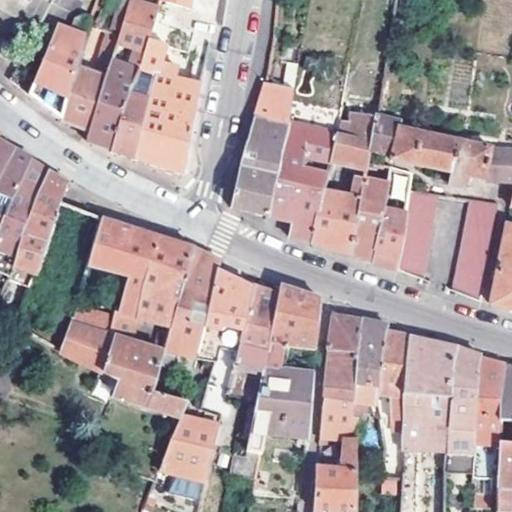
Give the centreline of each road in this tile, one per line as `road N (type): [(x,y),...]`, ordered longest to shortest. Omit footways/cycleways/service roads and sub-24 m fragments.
road 1 (residential): [(193,227),(241,0)]
road 2 (residential): [(307,511),(328,287)]
road 3 (residential): [(0,119),(69,168),(193,227)]
road 4 (residential): [(328,287),(511,340)]
road 5 (residential): [(193,227),(328,287)]
